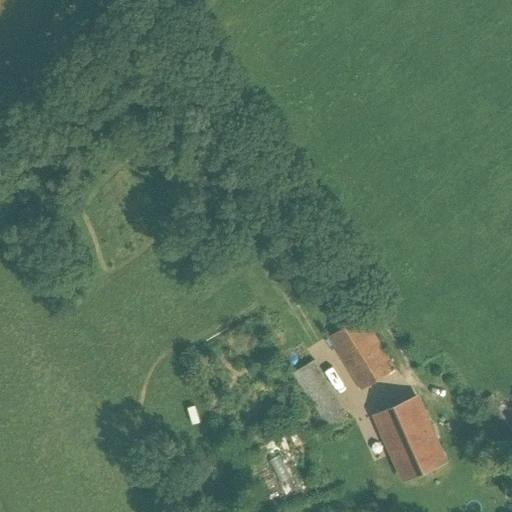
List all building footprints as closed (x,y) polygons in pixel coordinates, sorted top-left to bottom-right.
[(361,392),(397,369),(364,316),(328,338),(361,392)] [(327,429),(349,415),(314,361),(293,374),(327,429)] [(502,437),(511,430),(511,427),(492,396),(480,404),(502,437)] [(404,482),(446,463),(417,397),(375,415),(404,482)] [(507,498),(511,496),(511,464),(499,468),(507,498)]
